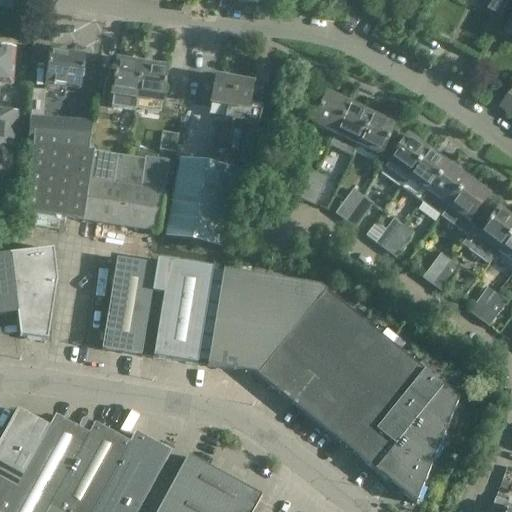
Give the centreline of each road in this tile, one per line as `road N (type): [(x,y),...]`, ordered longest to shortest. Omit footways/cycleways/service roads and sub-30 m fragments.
road 1 (residential): [(72,0),(322,36),(406,70),(511,149)]
road 2 (residential): [(360,511),(240,423),(75,386),(0,381)]
